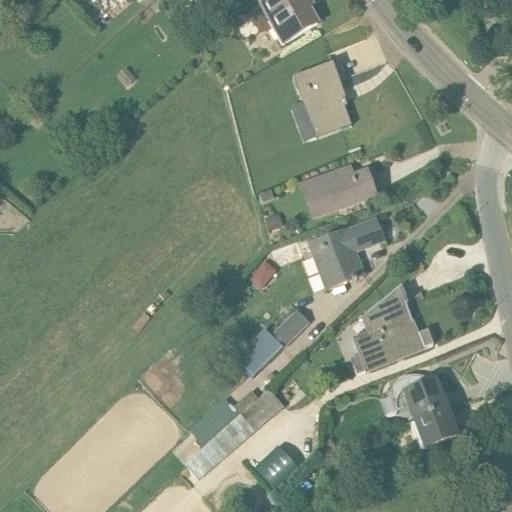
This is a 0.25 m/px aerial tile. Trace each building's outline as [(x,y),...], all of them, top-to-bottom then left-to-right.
[(0,0),(0,26),(5,22),(1,17),(11,16),(11,0),(0,0)] [(271,0),(260,7),(283,46),(318,26),(304,3),(307,0),(271,0)] [(293,80),(316,141),(351,128),(344,109),(346,108),(344,102),(342,103),(338,93),(342,91),(333,65),(293,80)] [(136,84),(127,73),(118,80),(127,91),(136,84)] [(366,175),(353,180),(349,171),(301,188),(313,220),(375,198),(366,175)] [(260,205),(274,200),(270,191),(257,196),(260,205)] [(283,228),(278,216),(264,221),(268,233),(283,228)] [(352,282),(352,284),(357,282),(356,281),(364,278),(357,260),(354,261),(351,251),(382,240),(375,222),(309,247),(326,292),(352,282)] [(259,270),(271,279),(276,273),(264,263),(259,270)] [(367,336),(355,341),(360,357),(363,365),(355,368),(358,376),(366,373),(417,354),(432,349),(426,333),(417,336),(411,338),(407,328),(413,326),(405,306),(407,306),(406,303),(411,301),(411,299),(411,298),(406,285),(406,284),(384,301),(367,315),(374,334),(367,336)] [(294,312),(268,338),(281,350),(282,351),(308,326),(294,312)] [(399,387),(394,391),(397,400),(402,412),(409,409),(414,423),(446,412),(439,394),(435,384),(433,384),(425,387),(422,380),(416,380),(410,381),(404,383),(399,387)] [(268,393),(240,417),(254,433),(282,408),(268,393)] [(202,451),(239,418),(231,410),(194,443),(202,451)] [(446,412),(414,423),(421,440),(416,442),(420,453),(425,451),(456,440),(446,412)] [(335,451),(329,441),(321,446),(326,455),(335,451)] [(278,449),(254,470),(276,494),(300,473),(278,449)] [(408,461),(382,472),(387,485),(414,475),(408,461)]
